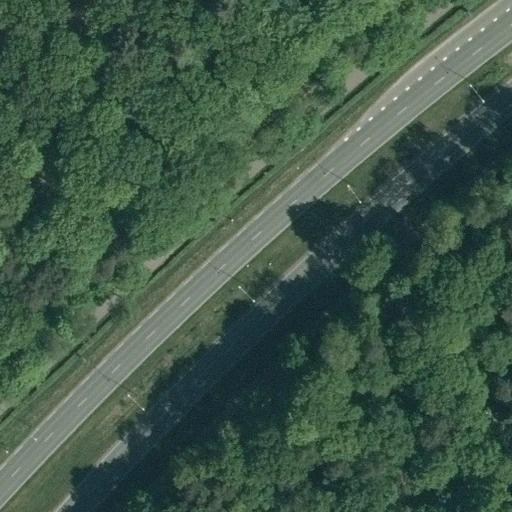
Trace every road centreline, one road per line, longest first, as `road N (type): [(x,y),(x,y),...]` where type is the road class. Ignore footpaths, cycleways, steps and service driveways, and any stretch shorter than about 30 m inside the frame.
road 1 (primary): [(511,25),(200,285),(0,489)]
road 2 (unclassified): [(0,403),(240,179),(454,0)]
road 3 (primary): [(73,511),(271,307),(511,97)]
road 4 (track): [(0,341),(90,242),(104,201)]
